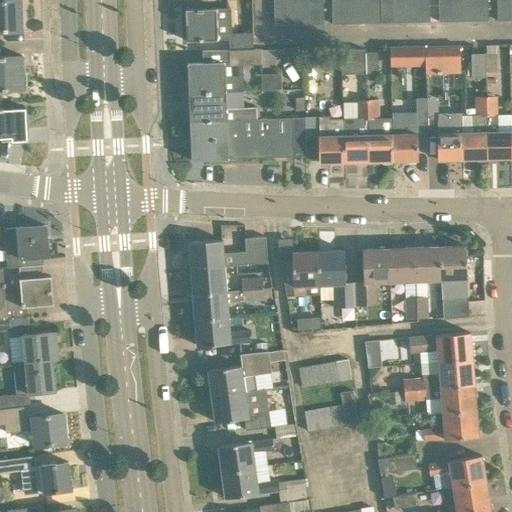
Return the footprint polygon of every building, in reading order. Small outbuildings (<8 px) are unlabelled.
[(0,0),(0,31),(22,31),(20,0),(0,0)] [(287,25),(286,0),(273,0),(274,25),(287,25)] [(299,25),(298,0),(286,0),(287,25),(299,25)] [(311,25),(310,0),(298,0),(299,25),(311,25)] [(310,0),(311,25),(324,24),(323,0),(310,0)] [(345,24),(344,0),(331,0),(332,24),(345,24)] [(357,24),(356,0),(344,0),(345,24),(357,24)] [(369,23),(368,0),(356,0),(357,24),(369,23)] [(381,23),(380,0),(368,0),(369,23),(381,23)] [(393,23),(392,0),(380,0),(381,23),(393,23)] [(405,23),(404,0),(392,0),(393,23),(405,23)] [(417,22),(416,0),(404,0),(405,23),(417,22)] [(416,0),(417,22),(430,22),(429,0),(416,0)] [(451,22),(450,0),(438,0),(439,22),(451,22)] [(450,0),(451,22),(464,22),(463,0),(450,0)] [(463,0),(464,22),(476,21),(475,0),(463,0)] [(475,0),(476,21),(488,21),(487,0),(475,0)] [(510,21),(510,0),(497,0),(498,21),(510,21)] [(253,33),(230,34),(229,8),(186,10),(186,24),(188,24),(188,40),(187,40),(187,42),(218,40),(229,40),(229,51),(253,50),(253,33)] [(426,67),(427,75),(461,73),(460,47),(425,48),(425,67),(426,67)] [(390,67),(425,67),(425,48),(390,48),(390,67)] [(342,74),(366,73),(365,54),(365,49),(342,50),(342,74)] [(242,92),(244,92),(243,65),(261,64),(261,50),(253,50),(229,51),(202,52),(203,64),(187,64),(188,94),(225,92),(242,92)] [(378,53),(365,54),(366,73),(366,78),(378,78),(378,53)] [(485,73),(485,60),(485,55),(471,55),(471,78),(485,77),(485,73)] [(0,88),(24,88),(23,57),(0,57),(0,88)] [(264,86),(280,86),(281,74),(264,74),(264,86)] [(190,122),(192,122),(257,119),(257,108),(225,109),(225,92),(188,94),(190,122)] [(497,96),(486,97),(487,159),(511,158),(511,131),(499,132),(498,116),(497,116),(497,96)] [(463,159),(487,159),(486,97),(476,97),(476,115),(473,115),(474,132),(462,132),(463,159)] [(344,162),(369,162),(367,100),(356,101),(357,119),(343,119),(344,162)] [(369,162),(393,161),(392,118),(378,118),(378,100),(367,100),(369,162)] [(0,138),(12,138),(12,141),(27,140),(26,108),(3,110),(3,108),(0,108),(0,138)] [(392,114),(392,118),(393,161),(418,161),(417,134),(417,113),(392,114)] [(438,133),(437,133),(438,160),(463,159),(462,132),(462,113),(427,115),(428,133),(438,133)] [(319,116),(305,117),(305,136),(319,136),(319,163),(344,162),(343,119),(329,120),(329,117),(319,117),(319,116)] [(295,117),(257,119),(192,122),(194,161),(297,156),(295,117)] [(48,256),(46,226),(6,229),(9,268),(20,267),(42,265),(41,257),(48,256)] [(245,238),(246,252),(247,265),(268,263),(266,237),(245,238)] [(189,243),(191,269),(224,266),(222,240),(189,243)] [(466,246),(440,247),(441,281),(468,280),(466,246)] [(414,248),(416,281),(441,281),(440,247),(414,248)] [(414,248),(389,249),(390,282),(416,281),(414,248)] [(375,283),(390,282),(389,249),(363,250),(364,283),(355,284),(355,306),(376,305),(375,283)] [(345,251),(319,252),(320,285),(335,285),(336,308),(355,307),(355,306),(355,284),(346,284),(345,251)] [(305,286),(320,285),(319,252),(292,252),(293,261),(281,261),(286,296),(305,296),(305,286)] [(0,318),(29,316),(28,306),(54,304),(51,276),(43,277),(42,266),(43,266),(43,265),(42,265),(20,267),(22,293),(6,295),(4,268),(0,268),(0,318)] [(191,269),(193,294),(226,292),(224,266),(191,269)] [(240,280),(241,291),(262,289),(261,278),(240,280)] [(193,294),(195,320),(228,317),(227,302),(242,300),(242,301),(263,300),(262,289),(241,291),(226,292),(193,294)] [(417,318),(416,297),(406,298),(407,319),(417,318)] [(416,297),(417,318),(428,318),(427,297),(416,297)] [(441,299),(443,319),(469,317),(467,297),(441,299)] [(25,361),(59,358),(56,332),(31,335),(30,316),(29,316),(0,318),(0,331),(9,331),(9,338),(23,336),(25,361)] [(230,332),(228,317),(195,320),(197,346),(231,343),(251,341),(251,330),(230,332)] [(439,362),(472,359),(470,333),(437,336),(409,338),(410,352),(438,350),(439,362)] [(397,336),(367,339),(370,363),(399,360),(397,336)] [(208,370),(212,396),(245,392),(243,377),(272,373),(269,352),(240,355),(242,366),(208,370)] [(0,409),(23,407),(30,406),(29,394),(56,391),(52,359),(59,358),(25,361),(13,362),(15,380),(27,379),(29,393),(0,396),(0,409)] [(403,380),(404,390),(474,385),(472,359),(439,362),(440,373),(424,375),(424,378),(403,380)] [(335,362),(339,382),(351,380),(348,360),(335,362)] [(323,364),(326,383),(326,384),(339,382),(335,362),(323,364)] [(323,364),(311,366),(314,385),(326,383),(323,364)] [(302,387),(314,385),(311,366),(299,368),(302,387)] [(442,398),(443,413),(476,410),(474,385),(404,390),(405,401),(442,398)] [(245,392),(212,396),(215,422),(244,418),(245,430),(271,427),(266,389),(245,392)] [(342,405),(345,425),(358,422),(353,391),(340,393),(342,405)] [(342,405),(330,407),(333,427),(345,425),(342,405)] [(63,413),(33,417),(25,418),(23,407),(0,409),(0,425),(5,424),(6,433),(26,431),(26,429),(34,428),(36,446),(66,443),(63,413)] [(330,407),(317,409),(320,429),(333,427),(330,407)] [(320,429),(317,409),(304,412),(307,431),(320,429)] [(476,410),(443,413),(444,428),(423,429),(424,440),(445,439),(479,436),(476,410)] [(294,424),(274,428),(276,439),(296,435),(294,424)] [(222,472),(255,468),(253,453),(274,450),(273,439),(252,442),(219,446),(222,472)] [(380,473),(406,469),(416,468),(415,454),(378,459),(380,473)] [(44,493),(72,490),(69,462),(41,466),(36,467),(35,456),(0,460),(0,473),(30,470),(31,482),(43,480),(44,493)] [(453,487),(486,482),(482,456),(449,461),(428,465),(430,476),(450,472),(453,487)] [(279,491),(280,503),(307,500),(304,478),(278,482),(278,480),(257,482),(255,468),(222,472),(226,498),(259,494),(259,493),(279,491)] [(459,511),(490,507),(486,482),(453,487),(442,489),(446,511),(459,511)] [(416,493),(397,496),(392,497),(394,509),(418,505),(416,493)] [(307,500),(280,503),(261,506),(261,511),(290,511),(309,508),(307,500)]
